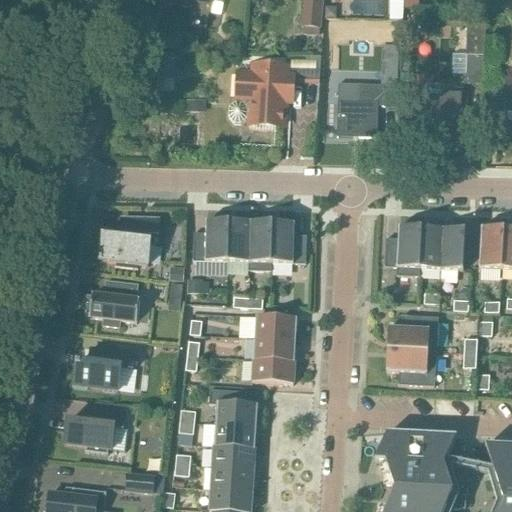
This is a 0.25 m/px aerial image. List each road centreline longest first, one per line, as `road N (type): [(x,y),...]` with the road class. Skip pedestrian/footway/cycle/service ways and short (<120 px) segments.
road 1 (unclassified): [(0,510),(69,177)]
road 2 (residential): [(352,186),(69,177)]
road 3 (residential): [(338,418),(352,186)]
road 4 (unclassified): [(69,177),(105,0)]
road 5 (residential): [(338,418),(511,430)]
road 6 (residential): [(511,190),(352,186)]
